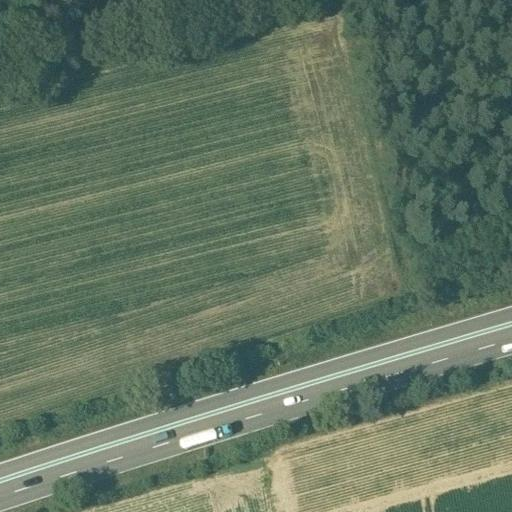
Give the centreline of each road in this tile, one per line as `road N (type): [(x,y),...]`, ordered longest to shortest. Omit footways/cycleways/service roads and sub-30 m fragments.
road 1 (trunk): [(0,497),(511,333)]
road 2 (trunk): [(511,323),(189,410),(0,472)]
